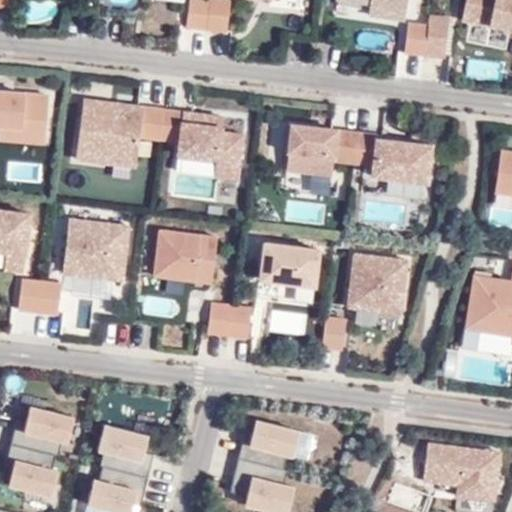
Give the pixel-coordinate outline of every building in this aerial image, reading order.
[(209,0),(189,0),(186,26),(206,28),(209,0)] [(230,1),(221,0),(209,0),(206,28),(227,31),(230,1)] [(343,0),(364,3),(363,0),(370,0),(370,4),(368,15),(405,20),(407,0),(343,0)] [(511,0),(465,0),(462,19),(511,29),(511,0)] [(427,24),(424,54),(445,57),(450,16),(428,14),(427,24)] [(408,22),(404,52),(424,54),(427,24),(408,22)] [(0,90),(0,120),(6,121),(21,122),(20,130),(45,131),(48,95),(13,91),(12,96),(3,95),(4,91),(0,90)] [(159,138),(163,108),(138,105),(123,103),(123,107),(116,107),(117,102),(84,98),(76,158),(136,165),(140,135),(159,138)] [(191,111),(163,108),(159,138),(179,140),(178,153),(217,158),(214,175),(238,178),(243,133),(221,130),(223,115),(191,111)] [(332,161),(352,164),(356,131),(292,124),(286,168),(331,174),(332,161)] [(356,131),(352,164),(373,166),(371,175),(426,181),(431,144),(376,137),(376,134),(356,131)] [(511,148),(501,147),(495,188),(511,190),(511,148)] [(0,250),(23,254),(26,232),(22,231),(22,226),(27,226),(29,213),(0,209),(0,250)] [(66,248),(63,272),(122,279),(129,225),(70,217),(67,240),(66,248)] [(217,236),(160,228),(154,274),(211,282),(217,236)] [(319,248),(264,241),(260,278),(315,285),(319,248)] [(23,254),(4,251),(2,269),(21,271),(23,254)] [(408,258),(354,252),(351,280),(356,281),(355,288),(350,288),(347,306),(353,307),(401,313),(408,258)] [(511,280),(475,274),(466,327),(511,334),(511,280)] [(41,281),(21,278),(18,308),(38,310),(41,281)] [(61,283),(41,281),(38,310),(58,313),(61,283)] [(231,304),(211,302),(207,331),(227,334),(231,304)] [(251,306),(231,304),(227,334),(248,337),(251,306)] [(326,316),(322,346),(342,348),(346,318),(326,316)] [(16,419),(11,442),(58,454),(61,440),(68,440),(74,416),(43,409),(30,405),(26,421),(16,419)] [(243,439),(239,456),(284,468),(287,454),(292,455),(299,428),(254,417),(248,441),(243,439)] [(154,452),(144,450),(148,434),(104,424),(98,448),(104,450),(100,464),(103,465),(148,476),(154,452)] [(55,453),(11,442),(4,471),(11,473),(8,483),(52,494),(58,469),(52,468),(55,453)] [(494,499),(500,451),(428,442),(423,479),(458,484),(457,495),(494,499)] [(284,468),(239,456),(233,481),(230,491),(247,495),(245,503),(263,507),(281,511),(287,511),(295,486),(284,483),(288,469),(284,468)] [(140,505),(148,476),(103,465),(99,479),(93,478),(87,503),(123,511),(131,511),(133,503),(140,505)]
